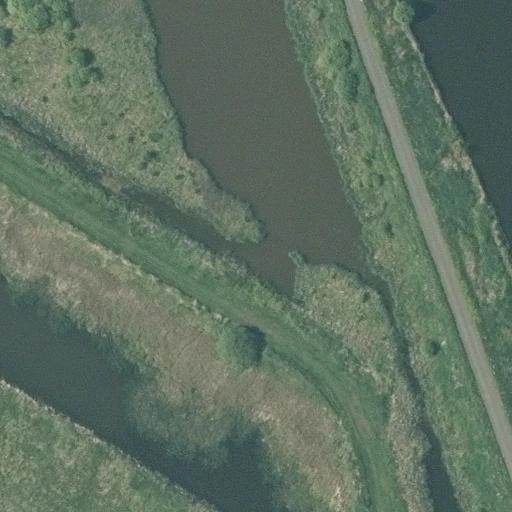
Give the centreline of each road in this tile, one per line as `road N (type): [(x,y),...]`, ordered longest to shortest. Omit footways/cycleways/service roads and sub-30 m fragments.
road 1 (track): [(386,511),(361,418),(328,373),(290,339),(0,155)]
road 2 (unclassified): [(511,462),(350,0)]
